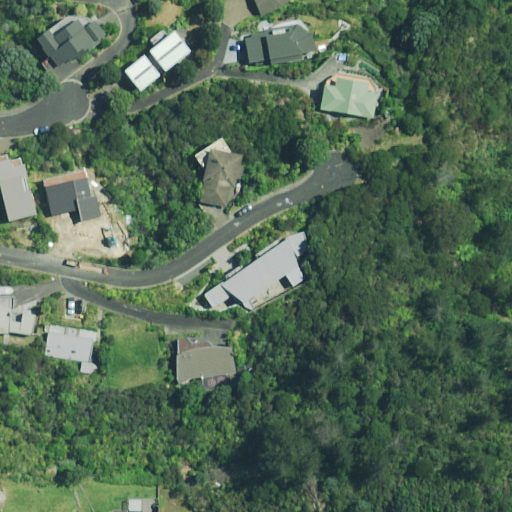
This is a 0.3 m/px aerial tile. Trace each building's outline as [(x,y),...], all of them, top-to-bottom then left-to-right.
[(296,0),(257,0),(263,16),(288,7),(296,0)] [(87,29),(80,20),(57,38),(52,31),(40,40),(60,68),(82,51),(85,56),(109,38),(96,22),(87,29)] [(249,40),(252,63),(274,60),(275,66),(304,62),(303,55),(319,53),(316,35),(309,36),(307,21),(253,29),(254,39),(249,40)] [(191,53),(176,33),(151,52),(166,72),(191,53)] [(161,76),(145,56),(126,72),(142,92),(161,76)] [(369,85),(337,80),(336,89),(328,88),(324,110),(375,119),(379,95),(368,93),(369,85)] [(221,139),(196,157),(206,172),(201,204),(229,208),(232,189),(238,189),(238,182),(241,182),(242,155),(232,154),(221,139)] [(12,162),(0,165),(0,195),(3,194),(9,223),(38,216),(32,190),(26,191),(24,183),(29,182),(25,165),(13,168),(12,162)] [(312,248),(301,232),(206,296),(215,309),(236,295),(243,305),(287,276),(300,267),(295,259),(312,248)] [(307,279),(299,268),(287,277),(295,288),(307,279)] [(16,298),(0,297),(0,333),(36,335),(36,312),(16,311),(16,298)] [(237,374),(232,345),(176,354),(181,382),(204,378),(206,388),(230,384),(229,376),(237,374)]
